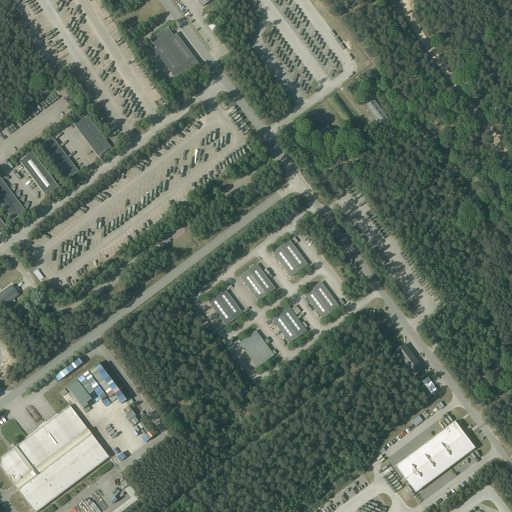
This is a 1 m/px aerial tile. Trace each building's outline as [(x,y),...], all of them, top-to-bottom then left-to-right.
[(154,50),(177,81),(199,64),(176,33),(174,35),(168,27),(151,40),(157,48),(154,50)] [(373,100),(366,105),(369,108),(378,121),(380,124),(388,119),(373,100)] [(316,111),(309,117),(323,136),(330,130),(328,127),(319,115),(316,111)] [(84,113),(72,122),(98,157),(110,148),(84,113)] [(52,137),(40,146),(66,181),(78,172),(52,137)] [(32,152),(20,161),(46,196),(58,187),(32,152)] [(25,211),(0,177),(0,230),(6,226),(0,219),(0,204),(13,221),(25,211)] [(291,277),(308,265),(289,240),(273,253),(291,277)] [(257,265),(240,277),(259,302),(275,289),(257,265)] [(40,281),(44,278),(37,270),(33,273),(40,281)] [(321,282),(304,295),(323,319),(339,307),(321,282)] [(224,289),(208,301),(226,326),(243,313),(224,289)] [(288,307),(272,319),(290,344),(307,331),(288,307)] [(239,343),(257,368),(274,355),(256,331),(239,343)] [(395,351),(413,376),(424,369),(405,343),(395,351)] [(437,389),(431,382),(428,377),(422,381),(432,394),(437,389)] [(38,427),(38,428),(27,436),(27,438),(16,446),(1,458),(0,462),(0,465),(35,511),(36,511),(108,458),(88,430),(87,430),(69,406),(58,415),(57,414),(45,423),(44,422),(38,427)] [(416,493),(475,449),(455,422),(396,466),(405,478),(401,481),(403,484),(407,481),(416,493)]
